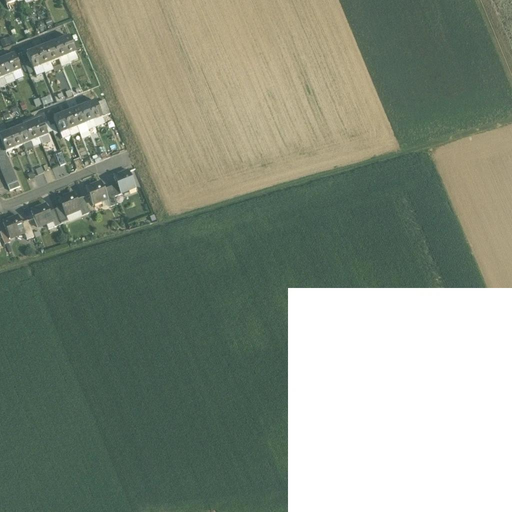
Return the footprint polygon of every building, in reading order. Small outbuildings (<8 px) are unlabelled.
[(68,37),(59,41),(66,57),(74,53),(68,37)] [(59,41),(51,45),(57,60),(66,57),(59,41)] [(51,45),(42,48),(49,64),(57,60),(51,45)] [(42,48),(34,52),(41,67),(49,64),(42,48)] [(34,52),(26,55),(32,71),(41,67),(34,52)] [(13,56),(5,59),(11,75),(20,72),(13,56)] [(5,59),(0,61),(0,71),(3,79),(11,75),(5,59)] [(95,102),(86,106),(93,121),(101,118),(95,102)] [(86,106),(77,109),(84,125),(93,121),(86,106)] [(77,109),(69,113),(76,128),(84,125),(77,109)] [(69,113),(61,116),(67,132),(76,128),(69,113)] [(61,116),(52,120),(59,135),(67,132),(61,116)] [(40,121),(31,124),(38,140),(47,136),(40,121)] [(31,124),(23,128),(30,144),(38,140),(31,124)] [(23,128),(15,131),(21,147),(30,144),(23,128)] [(15,131),(6,135),(13,151),(21,147),(15,131)] [(13,151),(6,135),(0,137),(0,143),(0,144),(3,150),(4,154),(13,151)] [(47,137),(31,143),(33,148),(49,141),(47,137)] [(7,161),(0,163),(0,169),(9,166),(7,161)] [(38,164),(33,166),(38,177),(43,175),(38,164)] [(9,166),(0,169),(0,171),(2,176),(12,172),(9,166)] [(135,186),(140,184),(134,169),(129,171),(135,186)] [(128,171),(113,177),(116,185),(119,193),(120,193),(134,187),(128,171)] [(12,172),(2,176),(4,181),(14,177),(12,172)] [(14,177),(4,181),(6,187),(16,183),(14,177)] [(16,183),(6,187),(8,192),(19,188),(17,183),(16,183)] [(100,183),(85,189),(92,205),(106,199),(104,196),(105,196),(103,190),(100,183)] [(116,185),(109,187),(113,198),(120,195),(120,193),(119,193),(116,185)] [(109,187),(103,190),(105,196),(104,196),(106,199),(109,208),(116,205),(113,198),(109,187)] [(72,195),(57,201),(60,208),(64,217),(78,211),(77,208),(78,208),(75,201),(72,195)] [(81,199),(75,201),(78,208),(77,208),(78,211),(81,217),(88,214),(81,199)] [(44,206),(29,212),(36,229),(51,222),(47,214),(44,206)] [(60,208),(54,211),(60,225),(66,223),(64,217),(60,208)] [(54,211),(47,214),(51,222),(53,228),(60,225),(54,211)] [(16,218),(1,224),(8,240),(22,234),(23,234),(19,225),(16,218)] [(26,222),(19,225),(23,234),(22,234),(25,241),(33,238),(26,222)] [(4,232),(0,233),(0,237),(4,246),(9,244),(4,232)]
